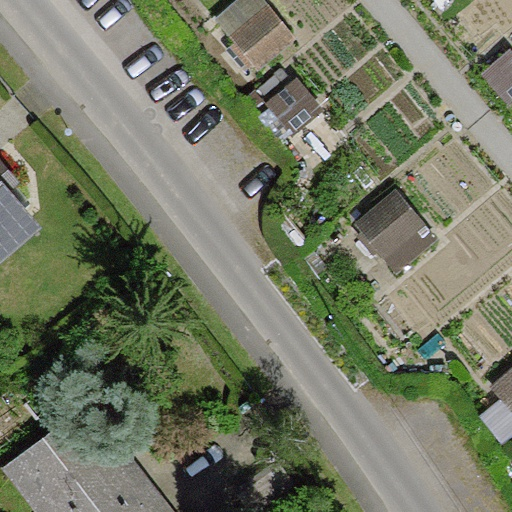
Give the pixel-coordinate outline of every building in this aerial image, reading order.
[(270,7),(234,36),(257,65),(293,36),(270,7)] [(511,95),(511,57),(509,53),(480,76),(502,103),(511,95)] [(322,109),(299,81),(271,104),(295,132),(322,109)] [(0,264),(42,228),(0,178),(0,264)] [(398,194),(361,225),(387,256),(423,225),(398,194)] [(436,240),(423,225),(387,256),(400,271),(436,240)] [(511,373),(496,386),(511,404),(511,373)] [(171,511),(90,402),(1,468),(33,511),(171,511)]
